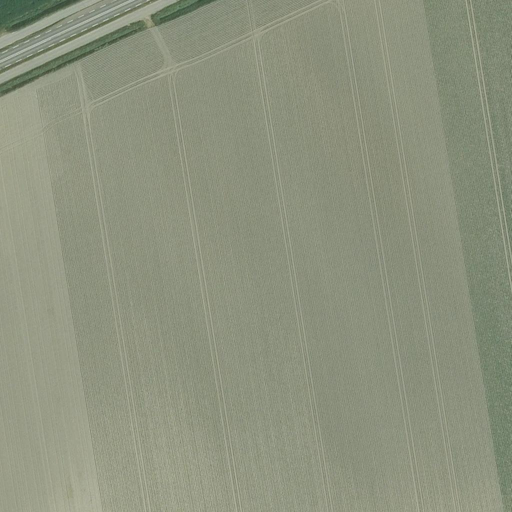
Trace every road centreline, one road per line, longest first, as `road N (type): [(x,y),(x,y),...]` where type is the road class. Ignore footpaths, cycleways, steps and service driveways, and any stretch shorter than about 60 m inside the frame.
road 1 (unclassified): [(0,78),(168,0)]
road 2 (primary): [(0,61),(131,0)]
